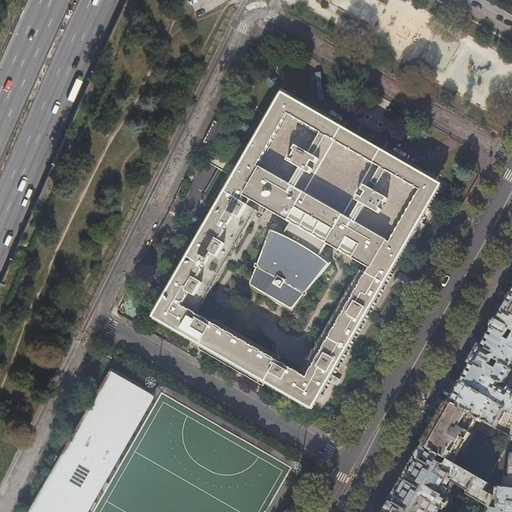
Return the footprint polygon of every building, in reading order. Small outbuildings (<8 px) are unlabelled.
[(165,322),(203,343),(199,350),(264,387),(267,380),(305,402),(312,390),(323,396),(391,278),(393,274),(382,268),(391,251),(403,258),(403,257),(394,251),(418,210),(416,209),(431,182),(292,102),(277,129),(275,128),(251,169),(242,164),(241,165),(252,171),(243,188),(232,181),(161,303),(172,310),(165,322)] [(511,295),(503,310),(493,328),(507,337),(510,331),(511,331),(511,295)] [(506,340),(507,337),(493,328),(487,338),(482,346),(480,346),(475,355),(492,364),(494,360),(500,363),(500,364),(511,370),(511,338),(510,342),(506,340)] [(491,366),(492,364),(475,355),(470,363),(472,364),(467,372),(461,383),(506,409),(511,412),(511,389),(510,388),(511,383),(511,370),(500,364),(496,370),(491,366)] [(455,393),(450,402),(471,414),(477,404),(481,407),(475,416),(495,428),(506,409),(461,383),(455,393)] [(475,416),(471,414),(450,402),(437,424),(424,447),(454,464),(472,434),(470,433),(473,426),(507,446),(511,437),(495,428),(475,416)] [(495,488),(454,464),(424,447),(410,472),(386,511),(439,511),(441,509),(440,509),(440,508),(443,510),(446,509),(450,502),(449,498),(447,497),(447,496),(449,496),(452,490),(451,490),(456,481),(468,488),(468,490),(468,491),(468,492),(469,493),(468,494),(489,506),(495,488)] [(511,489),(504,489),(501,488),(498,508),(489,507),(487,511),(502,511),(502,509),(511,510),(511,489)]
